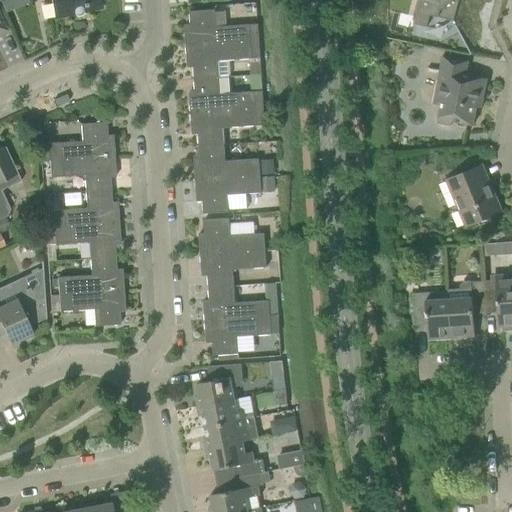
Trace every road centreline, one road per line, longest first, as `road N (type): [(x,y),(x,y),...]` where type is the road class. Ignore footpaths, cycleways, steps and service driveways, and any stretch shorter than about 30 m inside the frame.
road 1 (tertiary): [(374,511),(347,329),(322,0)]
road 2 (unclassified): [(138,80),(149,102),(166,303),(157,347),(133,385)]
road 3 (residential): [(511,487),(502,479),(497,369),(419,371)]
road 4 (residential): [(0,489),(158,459)]
road 5 (unclassified): [(0,95),(86,62),(138,80)]
road 6 (residential): [(133,385),(121,371),(93,363),(57,367),(0,394)]
